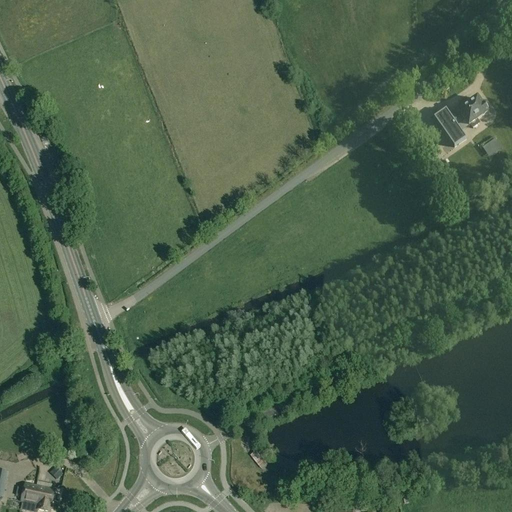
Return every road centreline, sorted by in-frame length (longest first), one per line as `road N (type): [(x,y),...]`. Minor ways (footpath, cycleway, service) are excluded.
road 1 (unclassified): [(93,320),(511,31)]
road 2 (unclassified): [(203,445),(511,299)]
road 3 (secondary): [(93,320),(0,77)]
road 4 (secondary): [(152,439),(117,392),(93,320)]
